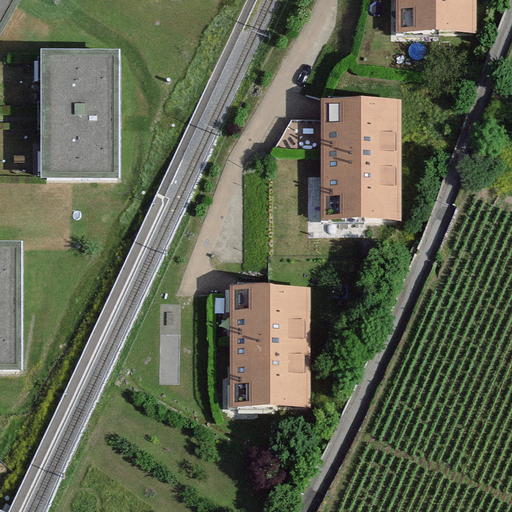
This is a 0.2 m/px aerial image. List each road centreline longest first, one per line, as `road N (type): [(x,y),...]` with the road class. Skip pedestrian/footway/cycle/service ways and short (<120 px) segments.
road 1 (residential): [(304,511),(428,260),(511,52)]
road 2 (residential): [(327,0),(238,160),(189,284)]
